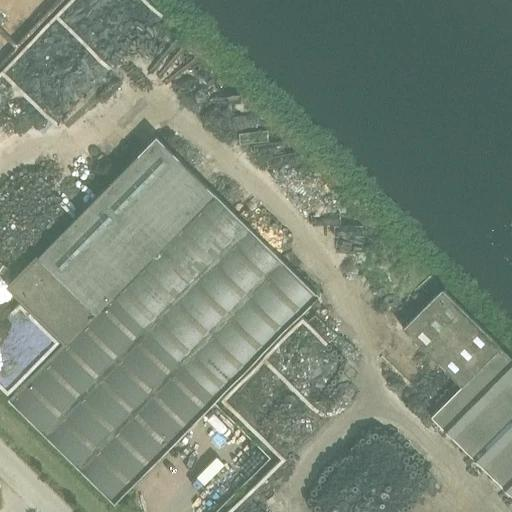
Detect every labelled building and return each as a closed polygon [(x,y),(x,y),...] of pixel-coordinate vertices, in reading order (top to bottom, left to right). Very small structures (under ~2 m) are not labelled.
[(37,257),(94,312),(111,295),(216,396),(316,294),(208,188),(155,136),(37,257)] [(94,312),(37,257),(8,286),(62,338),(54,348),(57,351),(94,312)] [(403,326),(462,384),(501,344),(442,287),(403,326)] [(216,396),(111,295),(94,312),(57,351),(10,399),(114,500),(216,396)] [(511,354),(501,344),(462,384),(432,415),(511,493),(511,354)]
